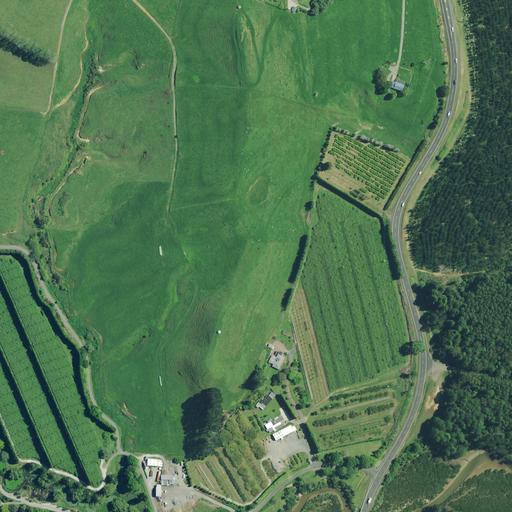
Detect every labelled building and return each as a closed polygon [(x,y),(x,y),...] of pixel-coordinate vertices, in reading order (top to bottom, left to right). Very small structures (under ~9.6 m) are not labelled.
[(403,85),(404,82),(397,79),(396,82),(392,81),(390,88),(402,92),(404,85),(403,85)] [(284,357),(278,354),(276,357),(272,355),(268,362),(273,364),(272,366),(278,370),(284,357)] [(272,400),(266,394),(255,405),(258,408),(259,406),(262,410),(272,400)] [(273,426),(270,422),(265,425),(269,433),(274,430),(272,427),(273,426)] [(294,431),(290,425),(272,435),(276,441),(294,431)] [(176,484),(176,475),(160,475),(160,480),(165,480),(165,484),(176,484)]
